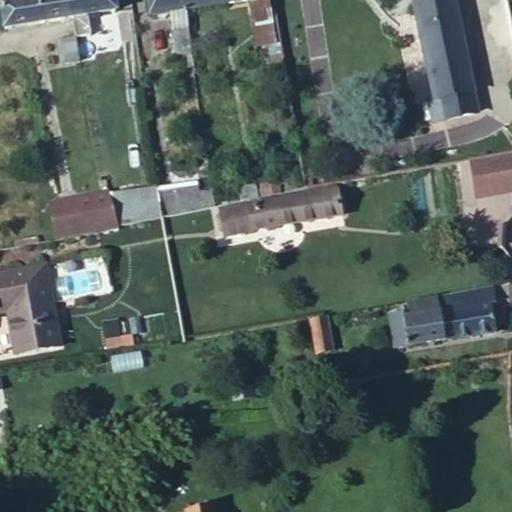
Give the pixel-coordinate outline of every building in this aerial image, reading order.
[(69,0),(21,0),(1,3),(6,28),(72,18),(69,0)] [(69,0),(72,18),(116,11),(114,0),(69,0)] [(184,0),(148,0),(151,15),(166,12),(177,11),(186,10),(184,0)] [(269,0),(184,0),(186,10),(249,1),(253,24),(273,21),(269,0)] [(473,93),(454,0),(413,0),(435,101),(440,100),(473,93)] [(181,40),(171,42),(178,81),(196,78),(186,10),(177,11),(181,40)] [(177,11),(166,12),(171,42),(181,40),(177,11)] [(273,21),(253,24),(257,46),(277,44),(273,21)] [(62,63),(80,61),(76,37),(58,41),(62,63)] [(477,114),(473,93),(440,100),(445,121),(477,114)] [(440,100),(435,101),(429,103),(433,123),(445,121),(440,100)] [(483,196),(511,190),(511,152),(476,159),(483,196)] [(240,189),(242,202),(282,195),(281,189),(257,192),(256,187),(240,189)] [(108,195),(117,226),(154,219),(152,203),(150,188),(108,195)] [(226,235),(342,215),(338,191),(222,211),(226,235)] [(107,228),(107,230),(118,228),(117,226),(108,195),(54,204),(59,236),(107,228)] [(159,202),(162,217),(197,210),(195,197),(159,202)] [(152,203),(154,219),(162,217),(159,202),(152,203)] [(48,265),(26,269),(33,306),(55,302),(48,265)] [(0,273),(0,311),(10,310),(33,306),(26,269),(0,273)] [(477,307),(474,291),(436,298),(444,342),(498,333),(493,304),(477,307)] [(436,298),(408,303),(409,317),(404,318),(405,323),(408,342),(409,347),(444,342),(436,298)] [(62,346),(55,302),(33,306),(10,310),(17,354),(62,346)] [(405,323),(404,318),(404,315),(390,317),(391,325),(405,323)] [(319,361),(335,359),(329,319),(313,322),(319,361)] [(0,358),(12,357),(5,323),(0,323),(0,358)] [(391,325),(395,345),(408,342),(405,323),(391,325)]
